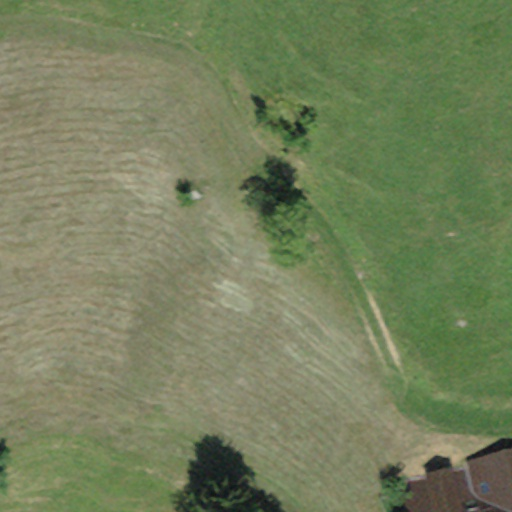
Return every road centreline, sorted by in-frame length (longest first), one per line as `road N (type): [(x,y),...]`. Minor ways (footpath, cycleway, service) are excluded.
road 1 (track): [(511,422),(467,420),(423,405),(394,371),(354,271),(226,92),(190,58),(0,20)]
road 2 (track): [(288,511),(255,482),(79,419),(0,433)]
